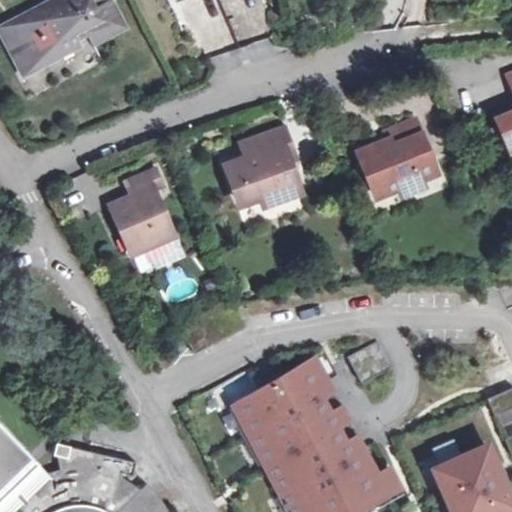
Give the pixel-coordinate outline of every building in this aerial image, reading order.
[(70,0),(12,31),(34,73),(89,44),(86,37),(98,31),(103,41),(133,26),(119,0),(70,0)] [(511,111),(493,120),(508,154),(511,152),(511,71),(504,75),(511,93),(511,111)] [(375,174),(381,188),(383,192),(396,188),(399,193),(421,184),(418,176),(434,169),(414,121),(385,133),(391,146),(375,152),(373,145),(357,152),(367,177),(375,174)] [(251,153),(286,142),(280,127),(229,146),(233,155),(249,148),(251,153)] [(251,153),(249,148),(233,155),(235,162),(220,168),(234,206),(260,197),(273,193),(275,200),(297,192),(285,160),(291,158),(286,142),(251,153)] [(126,249),(167,231),(148,185),(157,181),(150,166),(121,179),(128,195),(120,199),(119,196),(106,202),(126,249)] [(381,188),(375,174),(367,177),(373,191),(381,188)] [(273,193),(260,197),(262,204),(275,200),(273,193)] [(371,464),(355,433),(313,358),(231,405),(288,511),(347,511),(397,486),(388,469),(378,475),(371,464)] [(494,422),(511,418),(511,390),(488,396),(494,422)] [(369,425),(355,433),(371,464),(387,455),(369,425)] [(0,477),(26,453),(0,426),(0,477)] [(130,484),(135,465),(56,444),(54,456),(57,457),(59,474),(35,480),(13,501),(23,511),(165,511),(156,499),(146,485),(141,491),(130,484)] [(450,511),(511,511),(511,503),(487,447),(433,471),(450,511)] [(26,453),(0,477),(0,507),(40,468),(26,453)]
